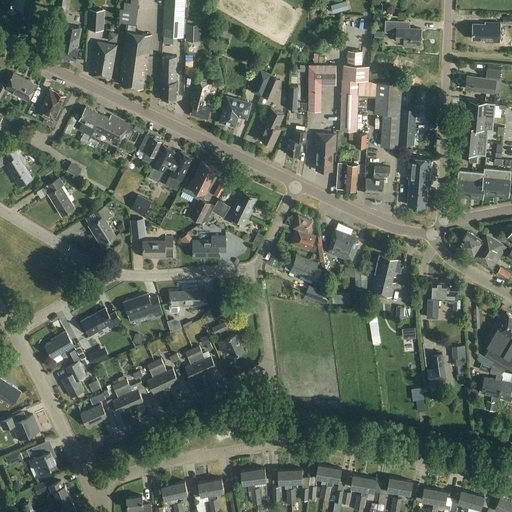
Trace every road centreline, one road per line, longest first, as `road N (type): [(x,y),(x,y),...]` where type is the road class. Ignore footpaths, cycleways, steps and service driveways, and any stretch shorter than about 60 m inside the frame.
road 1 (tertiary): [(295,185),(0,44)]
road 2 (residential): [(278,441),(306,439),(511,475)]
road 3 (residential): [(440,222),(448,0)]
road 4 (residential): [(76,456),(270,366)]
road 5 (residential): [(97,488),(158,463),(278,441)]
road 6 (residential): [(257,268),(109,275)]
road 7 (tertiary): [(431,235),(383,226),(295,185)]
road 8 (residential): [(76,456),(13,330)]
road 9 (residential): [(109,275),(0,210)]
